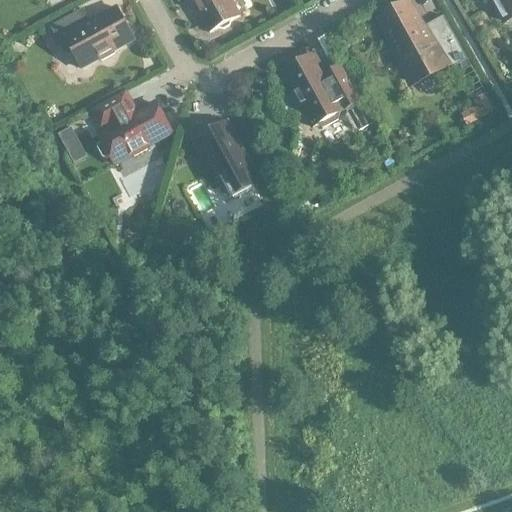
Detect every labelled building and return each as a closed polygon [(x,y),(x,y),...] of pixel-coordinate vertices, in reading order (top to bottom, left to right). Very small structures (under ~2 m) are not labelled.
[(231,22),(240,17),(230,0),(191,0),(193,3),(193,4),(194,5),(200,15),(199,16),(200,17),(210,34),(218,29),(223,30),(229,27),(231,22)] [(497,5),(507,24),(511,20),(511,0),(491,0),(495,6),(497,5)] [(453,69),(468,61),(444,17),(427,26),(428,29),(424,31),(408,5),(381,19),(395,49),(392,50),(398,63),(401,61),(410,81),(411,80),(413,83),(445,66),(443,63),(444,63),(443,62),(447,59),(453,69)] [(117,9),(91,23),(83,10),(50,28),(58,43),(59,42),(66,55),(70,56),(73,54),(82,69),(97,61),(101,62),(115,55),(116,51),(135,40),(133,38),(135,34),(131,27),(126,26),(117,9)] [(360,132),(373,124),(341,67),(324,77),(318,76),(321,68),(314,56),(282,73),(293,94),(292,97),(298,107),(301,108),(305,115),(304,119),(306,123),(310,124),(312,128),(317,126),(323,128),(337,121),(338,114),(346,110),(348,113),(347,117),(354,130),(360,132)] [(104,143),(103,144),(99,146),(98,149),(103,159),(106,160),(110,158),(116,168),(148,150),(148,147),(171,135),(155,105),(138,114),(126,93),(91,112),(103,133),(99,135),(104,143)] [(482,93),(475,97),(479,103),(476,104),(485,121),(496,114),(487,99),(486,99),(482,93)] [(255,188),(220,125),(199,137),(234,200),(255,188)] [(70,131),(58,138),(62,146),(75,139),(70,131)] [(151,259),(147,271),(159,274),(161,267),(158,262),(151,259)]
